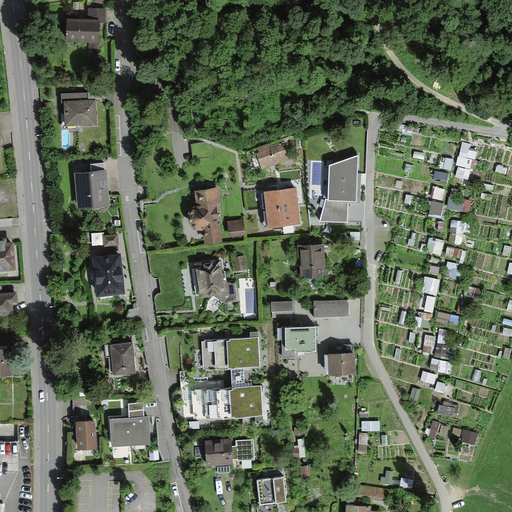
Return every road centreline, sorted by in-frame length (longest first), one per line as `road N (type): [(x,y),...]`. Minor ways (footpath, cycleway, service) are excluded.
road 1 (residential): [(191,511),(129,212),(124,0)]
road 2 (primary): [(11,0),(35,239),(46,511)]
road 3 (residential): [(446,511),(445,496),(367,349),(373,121)]
road 4 (track): [(370,0),(401,70),(464,109)]
road 5 (track): [(511,134),(373,113)]
road 6 (track): [(511,128),(464,109),(458,95),(476,68),(511,63)]
